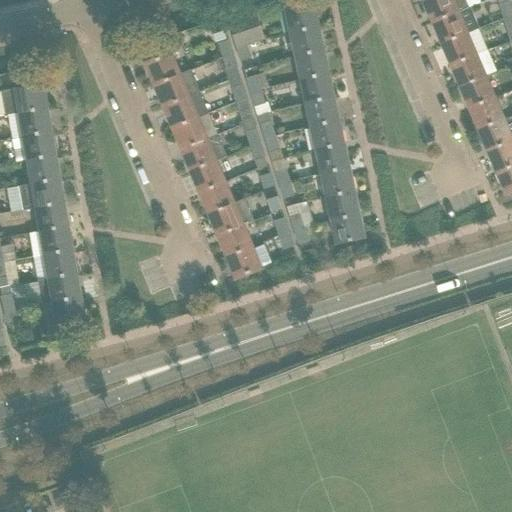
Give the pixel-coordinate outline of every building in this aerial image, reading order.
[(432,23),(468,7),(465,0),(425,0),(423,1),(432,23)] [(511,8),(509,1),(508,1),(508,0),(497,0),(499,4),(498,4),(502,18),(511,15),(511,8)] [(290,33),(319,26),(314,3),(285,9),(290,33)] [(458,12),(432,23),(441,44),(467,33),(458,12)] [(265,39),(263,34),(256,15),(229,24),(237,48),(247,45),(265,39)] [(509,41),(511,39),(511,15),(502,18),(509,41)] [(295,56),(324,50),(319,26),(290,33),(295,56)] [(451,66),(476,55),(467,33),(441,44),(451,66)] [(221,57),(232,54),(228,41),(217,44),(221,57)] [(241,61),(251,58),(247,45),(237,48),(241,61)] [(154,85),(188,71),(180,50),(171,54),(170,53),(145,64),(154,85)] [(300,80),(329,73),(324,50),(295,56),(300,80)] [(232,54),(221,57),(225,71),(236,67),(232,54)] [(460,87),(485,76),(476,55),(451,66),(460,87)] [(163,107),(199,92),(190,70),(188,71),(154,85),(163,107)] [(305,103),(334,97),(329,73),(300,80),(305,103)] [(256,75),(245,79),(249,93),(260,90),(256,75)] [(469,109),(495,98),(485,76),(460,87),(469,109)] [(242,83),(231,87),(235,102),(246,98),(242,83)] [(4,115),(48,108),(44,84),(0,91),(0,92),(1,92),(5,115),(3,115),(4,115)] [(256,115),(267,112),(260,90),(249,93),(256,115)] [(172,129),(208,113),(199,92),(163,107),(172,129)] [(310,127),(339,121),(334,97),(305,103),(310,127)] [(246,98),(235,102),(240,115),(251,112),(246,98)] [(478,131),(504,120),(495,98),(469,109),(478,131)] [(24,136),(52,131),(48,108),(4,115),(4,116),(20,113),(24,136)] [(264,140),(275,136),(267,112),(256,115),(264,140)] [(181,150),(217,135),(208,113),(172,129),(181,150)] [(488,152),(511,141),(511,138),(504,120),(478,131),(488,152)] [(316,150),(344,144),(339,121),(310,127),(316,150)] [(256,128),(245,131),(250,147),(261,143),(256,128)] [(29,160),(56,155),(52,131),(24,136),(29,160)] [(280,150),(288,148),(283,134),(275,136),(264,140),(271,161),(282,158),(280,150)] [(190,172),(226,157),(217,135),(181,150),(190,172)] [(497,174),(511,167),(511,141),(488,152),(497,174)] [(254,161),(265,158),(261,143),(250,147),(254,161)] [(321,174),(350,168),(344,144),(316,150),(321,174)] [(33,184),(61,179),(56,155),(29,160),(33,184)] [(217,161),(226,157),(190,172),(199,193),(226,182),(217,161)] [(278,184),(290,181),(282,158),(271,161),(278,184)] [(511,192),(511,167),(497,174),(506,195),(511,192)] [(326,198),(355,191),(350,168),(321,174),(326,198)] [(264,191),(275,188),(270,174),(259,177),(264,191)] [(33,184),(20,186),(24,210),(37,208),(65,203),(61,179),(33,184)] [(283,199),(294,196),(290,181),(278,184),(283,199)] [(245,199),(235,203),(226,182),(199,193),(209,215),(245,200),(245,199)] [(271,213),(282,209),(275,188),(264,191),(271,213)] [(331,221),(360,215),(355,191),(326,198),(331,221)] [(218,236),(254,221),(245,200),(209,215),(218,236)] [(41,231),(69,226),(65,203),(37,208),(41,231)] [(293,230),(304,227),(311,225),(305,203),(287,209),(293,230)] [(336,245),(365,239),(360,215),(331,221),(336,245)] [(278,237),(289,233),(284,218),(273,221),(278,237)] [(244,226),(254,222),(254,221),(218,236),(227,258),(253,247),(244,226)] [(46,255),(73,250),(69,226),(41,231),(46,255)] [(305,242),(308,241),(304,227),(293,230),(297,245),(299,244),(302,255),(308,253),(305,242)] [(282,250),(293,247),(289,233),(278,237),(282,250)] [(338,258),(357,254),(356,246),(336,249),(338,258)] [(262,269),(254,251),(253,247),(227,258),(236,280),(262,269)] [(38,281),(77,274),(73,250),(46,255),(50,278),(38,280),(38,281)] [(54,303),(82,298),(77,274),(38,281),(42,304),(54,302),(54,303)] [(3,312),(15,310),(12,296),(1,299),(3,312)] [(57,327),(86,321),(82,298),(54,303),(58,325),(57,326),(57,327)] [(6,326),(18,323),(15,310),(3,312),(6,326)] [(0,357),(8,356),(4,339),(0,320),(0,357)]
